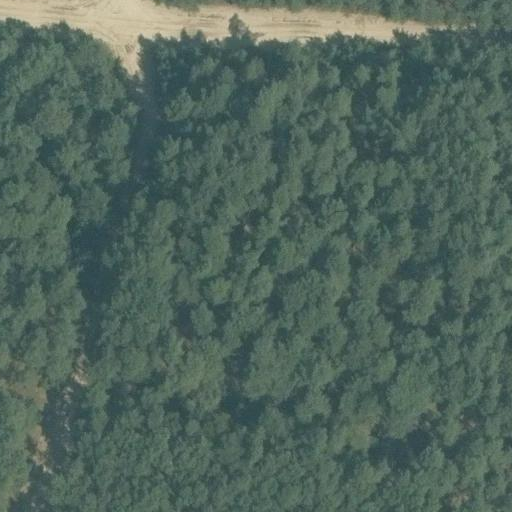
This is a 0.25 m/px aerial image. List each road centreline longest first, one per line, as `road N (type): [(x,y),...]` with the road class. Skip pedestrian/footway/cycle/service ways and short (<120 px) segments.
road 1 (track): [(116,0),(146,113),(143,150),(101,272),(40,511)]
road 2 (track): [(0,12),(511,39)]
